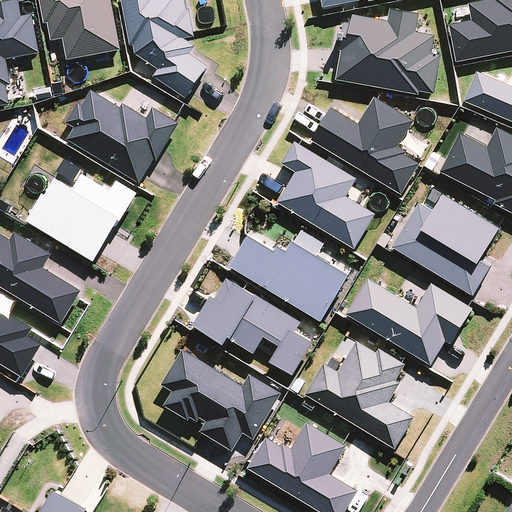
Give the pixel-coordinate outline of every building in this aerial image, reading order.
[(0,107),(11,106),(7,87),(13,86),(8,61),(41,54),(33,15),(23,17),(20,2),(20,0),(0,3),(0,107)] [(69,62),(122,51),(112,0),(40,0),(43,11),(46,25),(49,24),(52,42),(65,40),(69,62)] [(135,46),(137,56),(160,72),(155,78),(188,101),(210,69),(190,55),(196,48),(185,40),(195,38),(189,11),(188,11),(185,0),(122,0),(131,47),(135,46)] [(322,0),(324,9),(369,0),(370,3),(387,0),(322,0)] [(450,27),(457,64),(511,53),(511,0),(494,0),(494,1),(469,6),(473,23),(450,27)] [(342,53),(337,81),(420,96),(420,93),(436,96),(443,57),(433,55),(436,37),(417,34),(420,16),(391,11),(389,23),(354,17),(352,25),(346,24),(341,52),(342,53)] [(511,87),(478,73),(465,103),(511,122),(511,87)] [(69,141),(140,184),(155,160),(158,162),(180,124),(176,122),(155,109),(149,119),(124,104),(122,109),(93,92),(84,107),(80,105),(68,125),(76,130),(69,141)] [(376,98),(360,125),(332,109),(313,142),(403,197),(421,165),(407,156),(408,153),(400,148),(416,122),(376,98)] [(511,135),(498,128),(488,148),(462,135),(442,173),(497,201),(495,204),(511,213),(511,135)] [(297,173),(279,204),(356,250),(377,215),(348,198),(359,180),(301,145),(297,143),(283,165),(297,173)] [(44,195),(28,222),(95,263),(120,222),(121,223),(138,195),(119,183),(112,194),(84,176),(75,191),(58,180),(48,197),(44,195)] [(435,213),(420,204),(394,248),(474,297),(492,268),(482,262),(501,230),(499,229),(445,196),(435,213)] [(0,286),(62,324),(78,298),(82,292),(45,270),(54,256),(16,233),(11,241),(0,233),(0,286)] [(250,237),(231,268),(322,323),(351,277),(295,243),(288,253),(279,247),(276,252),(250,237)] [(295,377),(315,343),(297,333),(303,323),(229,279),(216,299),(212,297),(194,327),(225,347),(230,339),(256,355),(266,339),(282,348),(272,364),(295,377)] [(369,279),(347,315),(432,367),(447,342),(452,346),(474,309),(470,307),(433,284),(427,294),(418,308),(403,299),(369,279)] [(403,299),(418,308),(427,294),(412,285),(403,299)] [(0,363),(24,378),(43,346),(29,337),(33,331),(34,330),(0,309),(0,363)] [(340,373),(326,365),(306,395),(397,450),(416,418),(390,403),(402,384),(398,381),(407,365),(403,363),(380,350),(378,353),(358,342),(340,373)] [(251,376),(245,386),(185,351),(164,386),(174,392),(166,406),(189,421),(191,417),(199,422),(201,418),(208,422),(202,432),(234,451),(245,434),(255,440),(283,394),(251,376)] [(267,438),(249,469),(320,511),(348,511),(361,492),(332,475),(349,447),(344,444),(308,423),(293,449),(285,444),(283,447),(267,438)] [(87,511),(89,510),(56,491),(43,511),(87,511)]
